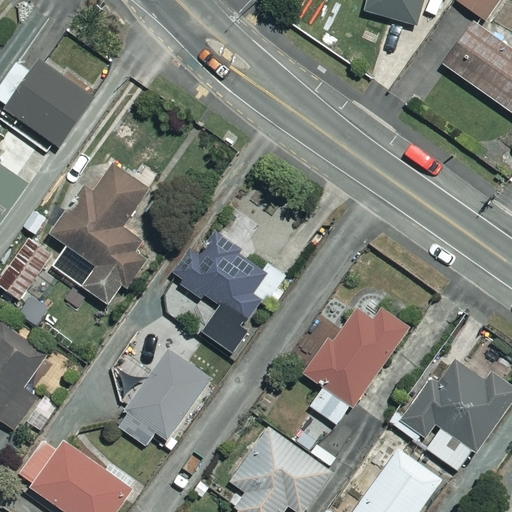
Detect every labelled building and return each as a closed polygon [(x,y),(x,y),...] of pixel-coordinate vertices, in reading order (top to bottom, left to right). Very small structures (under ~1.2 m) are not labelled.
[(427,0),(361,0),(358,12),(419,30),(427,0)] [(504,0),(463,0),(460,5),(487,24),(504,0)] [(511,51),(478,27),(447,70),(511,116),(511,51)] [(34,79),(19,69),(0,95),(0,107),(62,151),(96,103),(44,66),(34,79)] [(0,226),(29,191),(0,167),(0,164),(7,157),(0,151),(0,226)] [(153,196),(117,170),(97,198),(89,192),(54,239),(100,273),(86,292),(112,312),(154,255),(125,234),(153,196)] [(258,224),(233,209),(222,226),(248,241),(258,224)] [(270,279),(209,235),(176,279),(222,313),(205,337),(233,357),(265,312),(253,303),(270,279)] [(315,246),(300,235),(278,264),(293,275),(315,246)] [(62,264),(31,240),(0,279),(0,287),(28,309),(62,264)] [(416,336),(387,312),(375,327),(358,313),(308,376),(327,392),(314,409),(340,430),(416,336)] [(50,358),(0,323),(0,430),(5,422),(19,432),(40,401),(27,392),(50,358)] [(215,384),(170,353),(119,429),(149,449),(157,438),(171,448),(215,384)] [(489,387),(458,364),(441,388),(434,383),(400,430),(463,476),(511,409),(511,388),(496,377),(489,387)] [(308,511),(334,477),(272,432),(234,486),(251,498),(240,511),(308,511)] [(124,511),(138,493),(68,443),(60,455),(46,445),(20,481),(63,511),(124,511)] [(425,511),(445,485),(403,454),(361,511),(425,511)]
